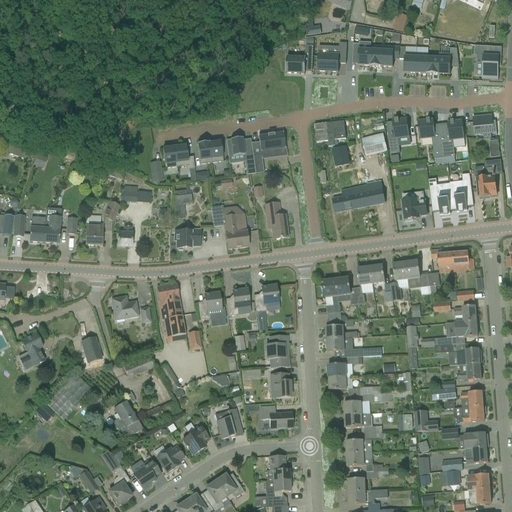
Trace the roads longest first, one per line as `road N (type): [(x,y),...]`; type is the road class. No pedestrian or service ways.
road 1 (tertiary): [(0,266),(153,275),(303,255)]
road 2 (residential): [(510,511),(488,231)]
road 3 (residential): [(313,447),(303,255)]
road 4 (residential): [(313,447),(231,451),(140,511)]
road 5 (tertiary): [(317,253),(488,231)]
road 6 (residential): [(317,253),(301,120)]
